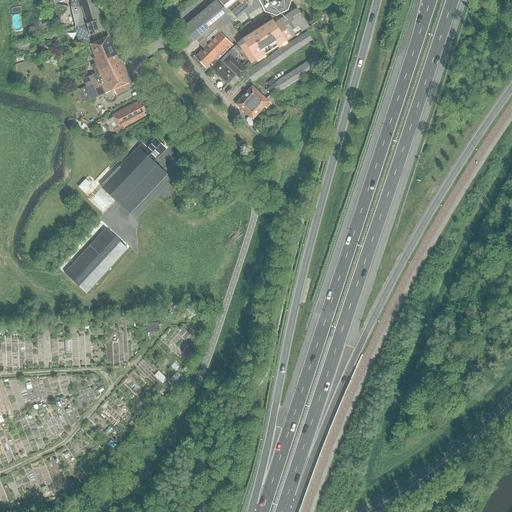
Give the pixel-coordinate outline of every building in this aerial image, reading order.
[(85,24),(100,19),(97,8),(98,8),(97,2),(95,2),(91,3),(88,0),(81,0),(79,1),(72,1),(71,7),(81,8),(85,23),(85,24)] [(216,0),(210,5),(216,12),(221,7),(216,0)] [(220,0),(229,11),(242,0),(220,0)] [(262,0),(263,1),(266,8),(267,9),(268,9),(275,11),(275,12),(277,12),(277,11),(283,8),(285,7),(284,6),(286,0),(262,0)] [(210,5),(205,9),(210,16),(216,12),(210,5)] [(194,40),(195,39),(202,48),(194,57),(205,68),(210,63),(214,66),(231,48),(233,46),(224,37),(227,34),(224,27),(232,21),(221,7),(216,12),(210,16),(205,21),(199,25),(194,30),(188,34),(194,40)] [(205,21),(210,16),(205,9),(199,14),(205,21)] [(243,40),(245,43),(239,47),(250,64),(308,27),(297,10),(274,25),(272,22),(243,40)] [(199,25),(205,21),(199,14),(194,19),(199,25)] [(75,32),(87,28),(89,36),(104,31),(100,19),(85,24),(85,23),(74,27),(75,32)] [(194,30),(199,25),(194,19),(188,23),(194,30)] [(183,28),(188,34),(194,30),(188,23),(183,28)] [(48,24),(42,26),(44,32),(50,30),(48,24)] [(306,31),(301,35),(307,44),(312,40),(306,31)] [(302,47),(307,44),(301,35),(296,38),(302,47)] [(101,57),(115,51),(109,39),(108,36),(89,45),(94,58),(92,58),(94,64),(91,65),(94,74),(88,77),(85,68),(78,70),(82,80),(85,86),(98,81),(97,79),(108,74),(101,57)] [(302,47),(296,38),(291,42),(297,51),(302,47)] [(292,54),(297,51),(291,42),(286,45),(292,54)] [(292,54),(286,45),(281,49),(287,58),(292,54)] [(235,76),(239,79),(246,70),(234,59),(238,54),(231,48),(214,66),(211,69),(227,84),(235,76)] [(281,61),(287,58),(281,49),(275,52),(281,61)] [(118,60),(115,51),(101,57),(108,74),(97,79),(98,81),(85,86),(91,100),(104,94),(113,90),(114,94),(131,87),(129,83),(130,82),(122,64),(118,60)] [(281,61),(275,52),(270,56),(276,65),(281,61)] [(316,55),(312,58),(317,66),(321,63),(316,55)] [(271,68),(276,65),(270,56),(265,59),(271,68)] [(312,58),(307,61),(313,69),(317,66),(312,58)] [(271,68),(265,59),(260,63),(266,72),(271,68)] [(307,61),(303,63),(309,72),(313,69),(307,61)] [(261,75),(266,72),(260,63),(255,66),(261,75)] [(303,63),(299,66),(305,74),(309,72),(303,63)] [(261,75),(255,66),(250,70),(256,79),(261,75)] [(299,66),(295,69),(301,77),(305,74),(299,66)] [(295,69),(291,71),(297,80),(301,77),(295,69)] [(251,82),(256,79),(250,70),(245,73),(251,82)] [(291,71),(287,74),(293,82),(297,80),(291,71)] [(287,74),(283,77),(289,85),(293,82),(287,74)] [(283,77),(279,80),(285,88),(289,85),(283,77)] [(285,88),(279,80),(275,82),(280,91),(285,88)] [(243,112),(246,114),(252,120),(263,107),(266,109),(270,104),(274,98),(276,100),(282,93),(274,83),(265,89),(269,95),(265,99),(259,94),(243,112)] [(235,104),(243,112),(259,94),(251,87),(235,104)] [(143,113),(146,111),(141,102),(137,104),(137,102),(111,114),(118,127),(123,125),(124,127),(145,116),(143,113)] [(118,127),(114,130),(116,134),(125,129),(124,127),(123,125),(118,127)] [(142,143),(100,186),(101,187),(89,199),(102,212),(114,200),(129,214),(167,175),(153,162),(165,149),(155,138),(146,147),(142,143)] [(78,186),(84,191),(91,184),(85,178),(78,186)] [(104,228),(64,272),(88,294),(128,250),(104,228)] [(159,331),(158,323),(146,324),(147,333),(159,331)] [(117,444),(121,439),(117,435),(113,440),(117,444)] [(115,445),(111,440),(107,443),(112,448),(115,445)]
